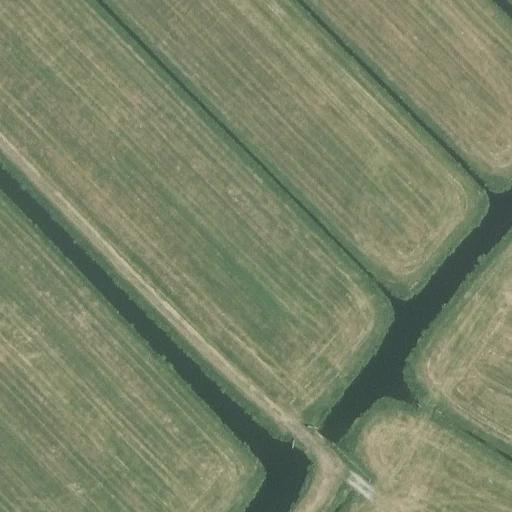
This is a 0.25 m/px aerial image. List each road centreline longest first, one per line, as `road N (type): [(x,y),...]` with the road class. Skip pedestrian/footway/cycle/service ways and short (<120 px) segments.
road 1 (track): [(0,137),(240,383),(335,467),(300,511)]
road 2 (track): [(424,424),(511,270)]
